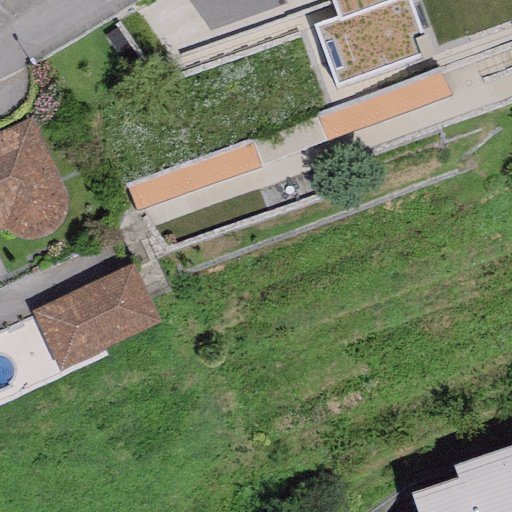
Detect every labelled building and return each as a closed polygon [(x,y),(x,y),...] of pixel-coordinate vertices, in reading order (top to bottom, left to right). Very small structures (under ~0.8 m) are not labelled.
[(331,0),(340,22),(306,34),(329,95),(429,58),(407,0),(331,0)] [(32,126),(0,140),(0,238),(5,237),(10,240),(19,244),(27,246),(37,246),(47,243),(56,237),(62,229),(65,222),(67,212),(66,204),(32,126)] [(146,206),(265,168),(257,143),(138,182),(146,206)] [(131,275),(38,317),(62,368),(155,326),(131,275)] [(511,511),(511,458),(452,480),(457,494),(412,507),(412,511),(511,511)]
